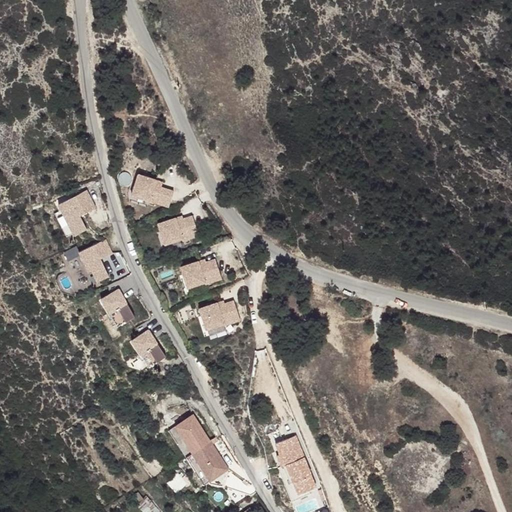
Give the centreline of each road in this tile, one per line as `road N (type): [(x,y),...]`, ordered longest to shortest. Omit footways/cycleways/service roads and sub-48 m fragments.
road 1 (residential): [(276,511),(117,226),(89,106),(80,0)]
road 2 (unclassified): [(511,323),(333,283),(244,233),(218,203),(125,0)]
